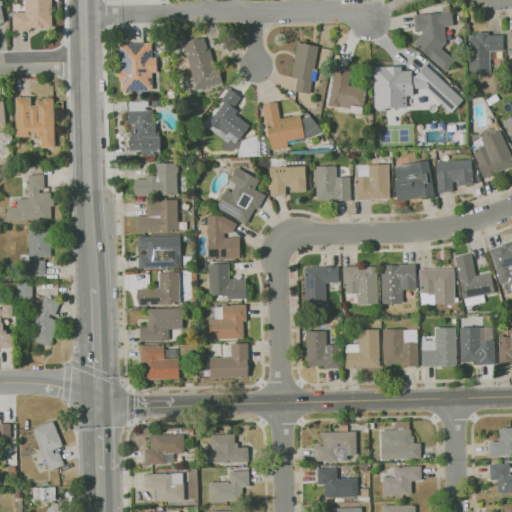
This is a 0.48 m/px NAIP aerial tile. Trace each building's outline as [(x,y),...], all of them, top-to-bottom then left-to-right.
[(50,0),(23,0),(24,11),(12,12),(13,28),(51,28),(50,0)] [(447,42),(442,48),(455,61),(445,72),(413,44),(423,34),(422,31),(416,32),(414,15),(443,12),(442,6),(450,5),(450,11),(452,11),(454,26),(445,27),(447,42)] [(470,73),(470,36),(504,35),(504,51),(499,51),(499,59),(490,59),(490,67),(491,67),(491,72),(470,73)] [(209,93),(207,87),(198,90),(195,80),(194,81),(184,43),(190,41),(190,40),(198,38),(199,39),(204,37),(208,49),(210,48),(215,66),(218,65),(223,83),(214,85),(216,91),(209,93)] [(310,94),(296,91),(298,78),(292,77),(298,42),(319,46),(314,69),(318,70),(316,81),(312,80),(310,94)] [(121,91),(121,81),(120,81),(119,70),(121,70),(120,44),(152,43),(152,58),(157,58),(158,72),(152,72),(153,90),(121,91)] [(373,108),(406,107),(405,95),(412,95),(412,88),(424,88),(450,112),(462,99),(425,64),(414,76),(408,70),(403,70),(398,66),(372,66),(373,108)] [(351,108),(340,105),(340,107),(329,105),(336,66),(352,69),(349,85),(367,89),(364,107),(352,104),(351,108)] [(235,143),(230,140),(228,143),(207,127),(210,123),(209,122),(224,102),(221,100),(230,88),(235,92),(235,91),(238,93),(237,94),(242,97),(234,107),(239,111),(236,114),(251,125),(240,139),(239,139),(235,143)] [(170,99),(168,90),(174,89),(176,98),(170,99)] [(54,147),(53,99),(32,99),(32,97),(14,97),(15,134),(37,134),(38,148),(54,147)] [(273,150),(268,125),(267,125),(263,104),(278,102),(281,119),(300,115),(305,138),(287,141),(288,147),(273,150)] [(155,160),(144,160),(144,154),(141,154),(141,150),(130,150),(130,135),(132,135),(131,124),(127,124),(127,111),(153,110),(153,122),(156,122),(157,132),(160,132),(160,136),(161,136),(162,151),(161,151),(161,154),(155,154),(155,160)] [(306,139),(303,119),(310,115),(323,131),(306,139)] [(511,165),(485,178),(478,164),(480,163),(474,151),(477,149),(475,144),(483,141),(482,138),(484,137),(481,130),(490,126),(493,133),(500,130),(511,155),(511,165)] [(259,156),(238,157),(239,151),(243,141),(252,136),(259,136),(259,140),(259,156)] [(259,140),(270,140),(271,156),(259,156),(259,140)] [(439,193),(436,163),(472,159),(474,184),(459,185),(459,181),(453,181),(454,191),(439,193)] [(398,202),(395,182),(396,181),(396,179),(398,179),(395,166),(429,160),(435,195),(398,202)] [(141,198),(141,196),(136,196),(135,179),(147,179),(147,176),(157,175),(157,163),(177,162),(178,195),(158,195),(145,195),(145,198),(141,198)] [(356,200),(355,177),(358,177),(358,165),(389,164),(390,199),(356,200)] [(351,200),(335,200),(317,200),(317,166),(337,165),(337,177),(351,177),(351,200)] [(272,196),(271,189),(269,189),(268,180),(270,180),(270,167),(306,166),(307,191),(291,191),(291,187),(286,187),(286,196),(272,196)] [(247,224),(217,207),(227,189),(232,192),(237,183),(230,180),(237,167),(260,179),(255,189),(266,195),(258,209),(256,208),(247,224)] [(27,174),(27,198),(16,199),(16,207),(7,207),(8,220),(51,219),(51,192),(43,192),(43,174),(27,174)] [(179,231),(136,232),(136,216),(148,215),(147,200),(178,200),(179,231)] [(233,233),(225,233),(225,238),(241,238),(241,259),(217,259),(217,258),(209,259),(208,216),(223,216),(238,224),(233,233)] [(44,275),(44,258),(49,258),(50,230),(28,229),(27,274),(44,275)] [(139,268),(139,254),(147,254),(147,250),(138,250),(138,244),(139,244),(138,236),(181,235),(182,267),(139,268)] [(511,290),(509,281),(500,284),(491,253),(510,247),(509,246),(511,245),(511,290)] [(466,305),(465,299),(464,299),(461,281),(460,281),(456,257),(472,254),(476,275),(491,273),(492,276),(495,275),(496,278),(493,279),(495,293),(484,295),(485,302),(466,305)] [(202,271),(202,270),(198,270),(198,269),(197,269),(197,261),(202,261),(202,263),(208,263),(208,269),(206,270),(206,271),(202,271)] [(229,303),(221,303),(221,295),(210,295),(209,264),(230,263),(230,279),(247,278),(247,299),(229,299),(229,303)] [(383,303),(382,266),(398,265),(416,264),(416,289),(403,290),(403,303),(383,303)] [(358,304),(358,298),(347,298),(347,290),(344,290),(343,267),(360,266),(360,269),(367,269),(367,267),(378,267),(379,303),(358,304)] [(307,305),(305,268),(339,267),(340,282),(326,283),(327,305),(307,305)] [(435,304),(435,292),(421,293),(420,269),(455,268),(456,303),(435,304)] [(153,306),(153,305),(138,305),(138,288),(160,288),(159,273),(180,272),(181,304),(155,304),(156,306),(153,306)] [(31,282),(16,283),(16,298),(31,297),(31,282)] [(59,320),(53,318),(59,301),(44,295),(29,339),(49,346),(59,320)] [(0,347),(13,347),(13,333),(2,333),(2,317),(11,317),(11,304),(1,304),(1,308),(0,307),(0,347)] [(210,339),(210,319),(211,319),(210,307),(223,307),(223,304),(247,304),(248,320),(244,320),(245,338),(210,339)] [(141,341),(140,327),(149,327),(148,309),(182,308),(183,328),(169,329),(170,340),(141,341)] [(511,364),(500,364),(499,336),(510,336),(510,323),(511,322),(511,364)] [(423,367),(423,350),(424,350),(424,341),(436,341),(436,328),(457,327),(457,328),(459,328),(459,332),(456,332),(457,365),(423,367)] [(496,364),(479,364),(479,361),(461,361),(460,327),(481,327),(493,327),(493,341),(496,341),(496,364)] [(347,368),(346,355),(345,343),(348,343),(348,337),(358,337),(358,328),(369,328),(370,330),(380,329),(381,367),(347,368)] [(404,366),(404,363),(385,364),(384,329),(404,329),(404,330),(418,329),(419,366),(404,366)] [(329,369),(327,370),(327,368),(325,368),(325,365),(307,365),(306,331),(327,331),(327,345),(342,345),(342,368),(329,368),(329,369)] [(211,378),(211,376),(204,376),(204,369),(211,369),(211,358),(224,357),(224,345),(232,345),(232,343),(249,343),(249,377),(211,378)] [(145,379),(145,362),(142,363),(141,345),(165,344),(165,358),(179,358),(179,379),(145,379)] [(57,449),(62,447),(52,421),(32,428),(48,471),(63,465),(57,449)] [(402,459),(382,460),(381,430),(396,430),(396,422),(410,422),(410,429),(412,429),(412,437),(414,436),(414,443),(421,443),(422,458),(402,459)] [(0,438),(9,439),(10,424),(0,423),(0,438)] [(505,457),(503,457),(503,455),(490,455),(490,441),(494,441),(494,432),(500,432),(500,429),(503,429),(503,427),(511,427),(511,455),(505,455),(505,457)] [(318,461),(318,446),(324,445),(324,438),(322,439),(322,433),(357,431),(357,456),(347,456),(347,460),(318,461)] [(145,464),(145,448),(152,448),(151,436),(154,436),(154,435),(184,434),(185,453),(174,453),(174,462),(165,462),(165,464),(145,464)] [(249,462),(203,462),(203,450),(210,450),(210,434),(235,434),(235,443),(238,443),(238,447),(249,447),(249,462)] [(511,492),(498,493),(497,479),(491,480),(490,465),(509,464),(510,467),(511,467),(511,492)] [(384,494),(384,477),(395,477),(395,467),(422,466),(422,480),(412,481),(412,493),(409,493),(409,494),(384,494)] [(328,497),(328,496),(325,496),(325,484),(319,484),(318,469),(337,468),(337,479),(358,478),(358,496),(328,497)] [(211,501),(210,482),(230,482),(230,472),(250,471),(250,487),(243,487),(243,493),(241,493),(241,500),(211,501)] [(159,501),(159,500),(156,500),(156,488),(146,488),(145,473),(183,472),(183,483),(185,483),(185,501),(159,501)] [(371,501),(361,501),(361,499),(360,499),(360,498),(361,497),(361,488),(364,488),(369,488),(369,496),(371,496),(371,501)] [(511,511),(511,503),(502,503),(501,511),(511,511)]
